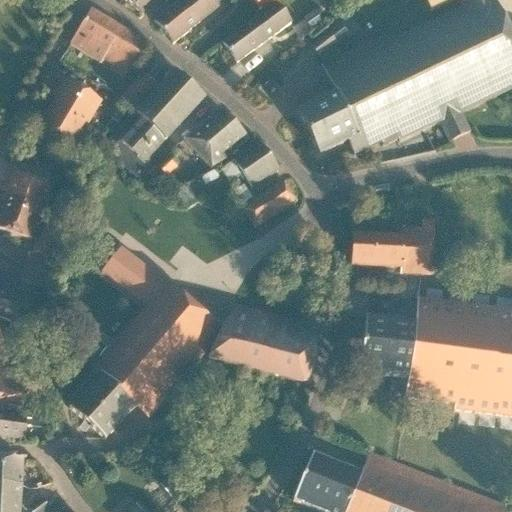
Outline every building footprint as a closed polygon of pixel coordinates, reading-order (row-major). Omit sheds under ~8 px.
[(130,0),(131,0),(147,14),(158,0),(130,0)] [(221,12),(210,0),(185,0),(158,24),(179,48),(221,12)] [(277,0),(249,0),(259,13),(277,0)] [(325,65),(341,97),(362,139),(355,143),(361,155),(388,141),(391,149),(443,123),(453,143),(475,132),(465,114),(511,90),(511,29),(497,0),(464,0),(469,7),(400,42),(394,31),(325,65)] [(426,0),(433,13),(459,0),(426,0)] [(295,24),(280,3),(224,41),(238,62),(273,37),(295,24)] [(324,30),(314,12),(295,24),(273,37),(284,55),(324,30)] [(150,49),(94,14),(72,50),(100,67),(106,58),(114,64),(109,73),(128,84),(150,49)] [(121,96),(136,111),(159,88),(145,73),(121,96)] [(210,102),(186,76),(107,151),(139,185),(152,174),(144,165),(210,102)] [(104,111),(65,88),(39,132),(77,155),(104,111)] [(341,97),(299,118),(320,160),(355,143),(362,139),(341,97)] [(252,136),(230,115),(199,147),(221,168),(252,136)] [(284,170),(268,143),(194,189),(205,206),(242,183),(248,193),(284,170)] [(52,178),(14,167),(0,214),(0,228),(34,238),(52,178)] [(294,207),(282,187),(243,212),(255,232),(294,207)] [(353,235),(351,268),(401,271),(401,279),(436,280),(438,231),(403,229),(402,238),(353,235)] [(168,289),(123,253),(105,275),(150,311),(168,289)] [(58,266),(29,259),(21,289),(51,297),(58,266)] [(0,281),(2,272),(0,271),(0,315),(21,321),(26,302),(0,295),(0,281)] [(100,377),(67,415),(102,446),(135,408),(147,418),(224,330),(172,285),(168,289),(150,311),(95,373),(100,377)] [(423,326),(375,320),(367,379),(420,386),(418,407),(511,419),(511,312),(426,301),(423,326)] [(320,332),(239,309),(216,360),(310,385),(320,332)] [(4,329),(0,329),(0,398),(19,395),(4,329)] [(0,412),(0,439),(23,441),(25,414),(0,412)] [(320,457),(300,508),(311,511),(511,511),(511,508),(372,454),(364,474),(320,457)] [(0,493),(26,494),(28,464),(0,462),(0,493)] [(0,511),(25,511),(26,494),(0,493),(0,511)] [(144,511),(136,502),(125,511),(144,511)]
